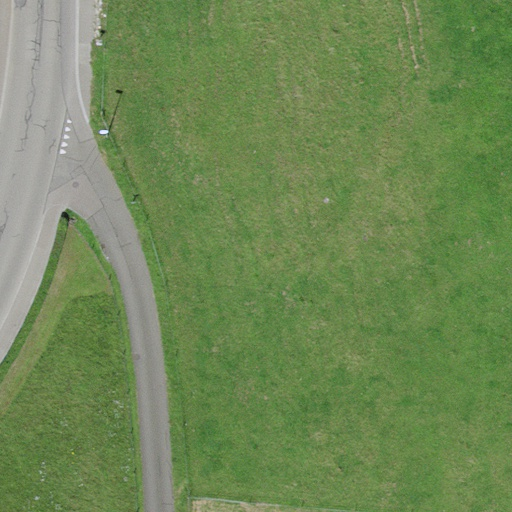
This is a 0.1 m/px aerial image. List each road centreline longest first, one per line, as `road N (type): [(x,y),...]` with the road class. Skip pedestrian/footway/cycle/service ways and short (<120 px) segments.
road 1 (residential): [(25,138),(62,146),(77,159),(139,300),(158,511)]
road 2 (unclassified): [(25,138),(41,0)]
